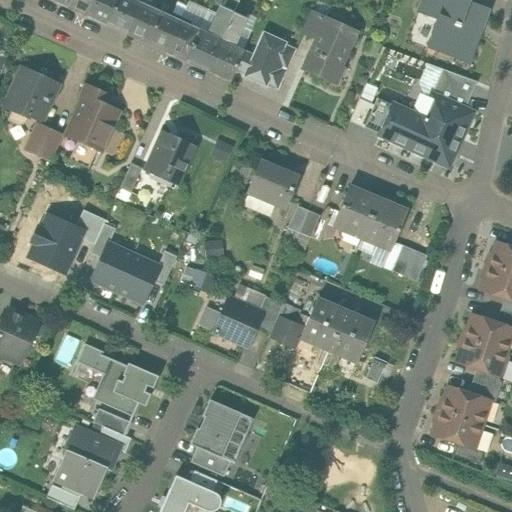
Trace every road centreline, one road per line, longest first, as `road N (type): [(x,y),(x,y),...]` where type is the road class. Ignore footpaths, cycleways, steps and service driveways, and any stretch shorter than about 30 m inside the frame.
road 1 (residential): [(6,0),(476,211)]
road 2 (residential): [(476,211),(399,439),(414,511)]
road 3 (residential): [(0,277),(197,364)]
road 4 (residential): [(197,364),(133,511)]
road 5 (residential): [(511,61),(476,211)]
